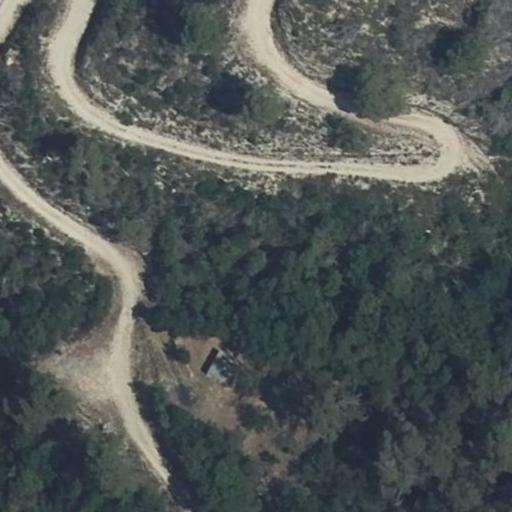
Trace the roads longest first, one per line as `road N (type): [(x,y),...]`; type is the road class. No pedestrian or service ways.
road 1 (track): [(81,0),(69,56),(79,90),(185,147),(454,171),(451,129),(375,120),(288,88),(261,0)]
road 2 (track): [(173,511),(128,448),(115,377),(127,315),(121,278),(14,206),(0,186)]
